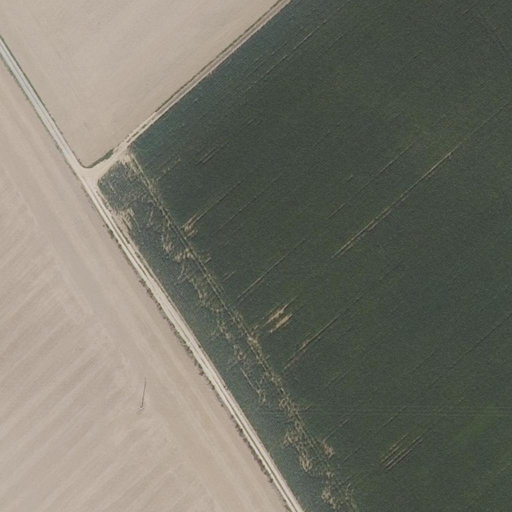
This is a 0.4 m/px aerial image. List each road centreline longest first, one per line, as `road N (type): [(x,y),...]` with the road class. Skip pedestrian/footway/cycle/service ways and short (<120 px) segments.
road 1 (track): [(0,44),(294,511)]
road 2 (track): [(84,179),(288,0)]
